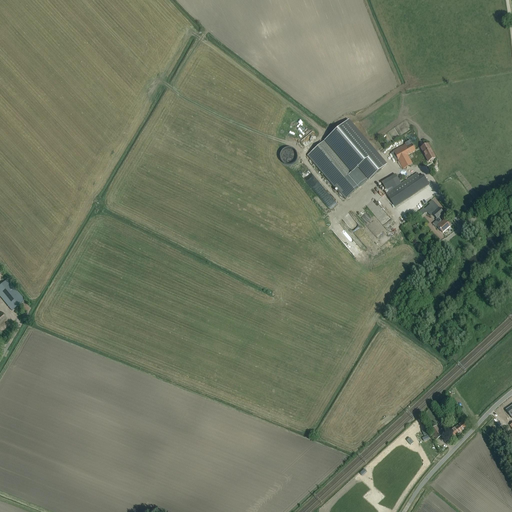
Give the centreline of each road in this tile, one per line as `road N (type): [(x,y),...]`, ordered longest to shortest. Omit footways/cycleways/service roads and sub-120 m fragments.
road 1 (unclassified): [(0,355),(156,95)]
road 2 (unknown): [(511,318),(302,511)]
road 3 (unclassified): [(405,511),(422,483),(511,393)]
